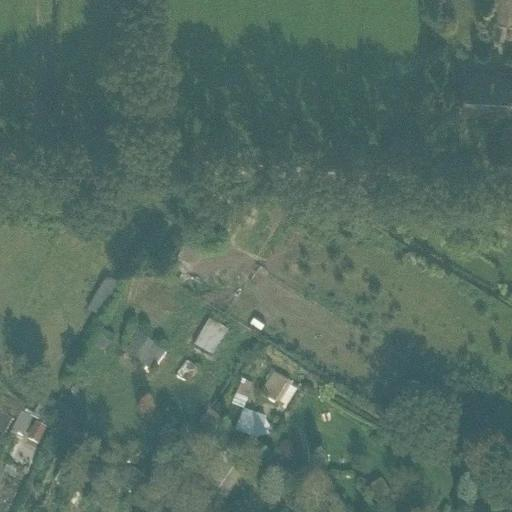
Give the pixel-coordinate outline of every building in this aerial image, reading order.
[(511,0),(489,0),(489,23),(511,24),(511,0)] [(511,73),(498,72),(498,74),(463,73),(461,111),(509,114),(510,100),(511,99),(511,73)] [(172,197),(161,198),(161,207),(173,207),(172,197)] [(412,237),(434,240),(436,224),(414,222),(412,237)] [(109,277),(89,311),(102,318),(121,285),(109,277)] [(196,277),(188,291),(199,297),(208,284),(196,277)] [(210,357),(226,334),(208,321),(191,344),(210,357)] [(151,376),(166,358),(137,336),(123,357),(151,376)] [(273,375),(261,397),(276,406),(289,384),(273,375)] [(239,378),(230,397),(244,403),(252,385),(239,378)] [(14,422),(0,414),(0,435),(4,427),(10,430),(14,422)] [(251,435),(257,419),(245,414),(239,431),(251,435)] [(38,447),(47,431),(36,425),(27,441),(38,447)] [(72,431),(66,438),(96,461),(102,454),(72,431)] [(168,467),(181,448),(167,439),(154,458),(168,467)] [(220,453),(200,484),(216,494),(237,464),(220,453)] [(188,488),(185,493),(198,503),(206,492),(193,482),(188,488)]
